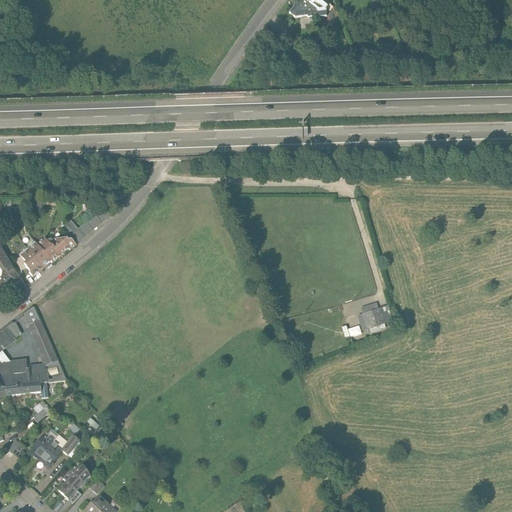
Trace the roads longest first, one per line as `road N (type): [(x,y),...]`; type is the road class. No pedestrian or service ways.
road 1 (motorway): [(511,106),(0,119)]
road 2 (motorway): [(0,145),(511,132)]
road 3 (unclassified): [(0,323),(132,206),(209,94)]
road 4 (track): [(156,173),(220,182),(344,181)]
road 5 (track): [(511,181),(344,181)]
